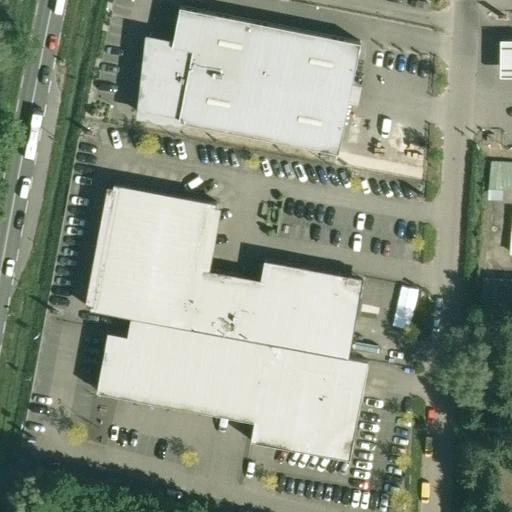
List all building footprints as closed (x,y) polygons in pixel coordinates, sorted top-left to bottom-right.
[(154,43),(155,39),(149,38),(140,113),(168,119),(179,121),(180,117),(184,118),(183,121),(338,152),(360,41),(180,5),(172,43),(168,42),(168,46),(154,43)] [(511,31),(498,31),(498,69),(511,68),(511,31)] [(90,308),(131,316),(248,338),(260,279),(202,267),(214,205),(216,205),(216,201),(114,182),(113,186),(115,187),(92,304),(91,304),(90,308)] [(264,258),(260,279),(248,338),(269,341),(348,356),(359,296),(356,296),(359,280),(343,277),(344,273),(264,258)] [(97,391),(254,420),(269,341),(248,338),(131,316),(128,335),(108,331),(97,391)] [(368,360),(348,356),(269,341),(254,420),(250,440),(349,458),(368,360)]
